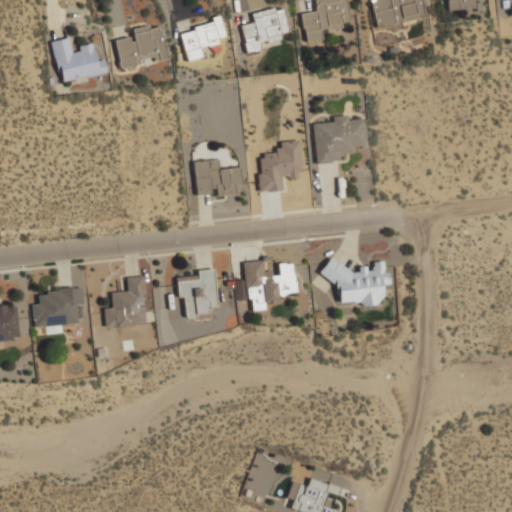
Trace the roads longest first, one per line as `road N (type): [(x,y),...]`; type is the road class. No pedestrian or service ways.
road 1 (residential): [(0,256),(511,202)]
road 2 (residential): [(387,511),(419,391),(421,212)]
